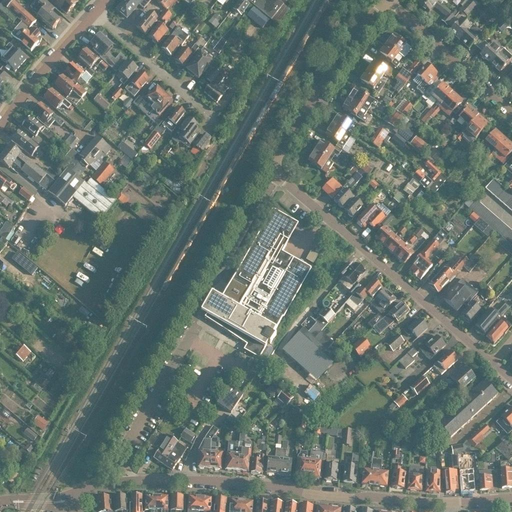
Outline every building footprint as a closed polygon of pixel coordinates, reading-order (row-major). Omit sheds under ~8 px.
[(10,33),(18,39),(31,51),(39,42),(35,39),(39,34),(35,31),(29,26),(34,20),(12,0),(1,0),(0,2),(0,9),(2,11),(5,7),(20,21),(16,25),(13,30),(10,33)] [(39,3),(34,8),(32,11),(52,29),(60,21),(50,12),(54,8),(45,0),(39,0),(38,2),(39,3)] [(52,0),(66,13),(76,2),(74,0),(52,0)] [(123,0),(116,8),(126,17),(138,3),(143,8),(149,0),(123,0)] [(155,0),(166,9),(172,2),(174,0),(173,0),(155,0)] [(241,15),(250,4),(244,0),(239,0),(233,9),(241,15)] [(248,0),(259,8),(276,23),(283,13),(288,8),(278,0),(248,0)] [(435,0),(419,0),(418,3),(428,11),(433,5),(445,15),(441,20),(446,25),(454,16),(450,12),(440,4),(435,0)] [(462,7),(460,10),(466,15),(477,3),(473,0),(468,0),(467,2),(462,7)] [(511,4),(507,0),(505,0),(498,7),(503,13),(511,4)] [(252,7),(246,15),(261,28),(268,19),(252,7)] [(136,27),(145,34),(158,18),(149,11),(136,27)] [(148,36),(152,39),(152,41),(155,43),(156,42),(157,43),(167,31),(162,27),(171,16),(164,11),(158,18),(155,22),(157,24),(148,36)] [(215,12),(211,17),(217,21),(221,17),(215,12)] [(458,39),(467,29),(471,25),(474,22),(469,18),(466,21),(461,17),(457,21),(449,30),(458,39)] [(506,17),(497,27),(502,31),(511,21),(506,17)] [(468,48),(477,38),(481,34),(471,25),(467,29),(458,39),(468,48)] [(170,55),(171,56),(180,44),(174,40),(180,32),(176,29),(161,48),(166,52),(166,53),(168,55),(170,55)] [(94,39),(91,43),(95,46),(93,49),(100,55),(99,56),(117,72),(128,60),(120,53),(115,59),(107,52),(106,51),(111,46),(111,45),(99,34),(97,35),(96,35),(94,37),(94,39)] [(393,34),(385,44),(398,53),(403,57),(410,48),(393,34)] [(183,47),(174,59),(176,60),(176,61),(178,63),(180,63),(184,66),(199,46),(200,45),(203,47),(206,42),(200,37),(195,43),(189,52),(183,47)] [(221,38),(213,48),(218,53),(226,42),(221,38)] [(493,40),(489,44),(480,54),(489,63),(498,53),(502,48),(493,40)] [(11,67),(15,70),(25,58),(9,43),(4,48),(7,51),(1,58),(8,64),(11,67)] [(398,53),(385,44),(378,53),(395,67),(398,63),(393,59),(398,53)] [(86,48),(82,53),(81,53),(79,55),(79,56),(77,58),(87,67),(84,70),(84,71),(91,76),(94,73),(89,69),(93,65),(96,67),(97,66),(102,70),(107,65),(99,58),(94,53),(93,54),(86,48)] [(502,48),(498,53),(489,63),(499,71),(511,57),(502,48)] [(186,69),(188,70),(187,72),(192,76),(194,75),(198,78),(211,61),(200,52),(186,69)] [(414,71),(420,64),(415,60),(409,67),(414,71)] [(119,72),(124,76),(120,81),(124,83),(137,69),(133,65),(133,64),(130,61),(129,62),(128,61),(119,72)] [(373,61),(366,71),(379,79),(383,73),(388,77),(391,73),(373,61)] [(66,71),(82,85),(91,76),(84,71),(83,72),(73,63),(71,65),(70,64),(68,67),(68,68),(66,71)] [(413,80),(418,85),(415,88),(423,94),(425,91),(439,75),(436,73),(426,64),(424,67),(421,64),(413,72),(417,75),(413,80)] [(401,68),(398,73),(407,80),(411,75),(401,68)] [(225,91),(218,84),(224,77),(213,69),(206,78),(211,83),(205,91),(217,102),(223,95),(222,95),(225,91)] [(235,88),(243,77),(234,70),(226,81),(235,88)] [(140,71),(131,82),(125,88),(130,93),(134,96),(149,79),(145,76),(145,74),(142,72),(141,72),(140,71)] [(384,83),(379,79),(366,71),(360,81),(378,93),(384,83)] [(392,88),(398,92),(407,80),(398,73),(394,78),(396,80),(396,83),(392,88)] [(72,90),(79,96),(83,92),(63,75),(59,79),(57,79),(55,82),(55,84),(54,85),(68,96),(72,90)] [(438,106),(451,92),(441,83),(430,95),(430,96),(435,101),(434,102),(437,105),(438,106)] [(142,93),(133,103),(146,114),(154,105),(164,93),(163,92),(163,91),(161,88),(159,89),(156,86),(146,97),(142,93)] [(115,99),(122,91),(117,87),(111,95),(115,99)] [(348,98),(367,110),(371,104),(374,106),(377,102),(355,88),(348,98)] [(61,103),(68,109),(71,105),(51,89),(48,93),(46,93),(44,96),(45,97),(44,98),(56,109),(61,103)] [(432,110),(434,111),(436,112),(440,108),(447,115),(444,118),(448,122),(453,116),(450,114),(461,101),(451,92),(438,106),(437,105),(432,110)] [(154,105),(146,114),(153,121),(154,121),(158,125),(170,111),(167,108),(173,101),(169,98),(170,96),(167,94),(165,94),(164,93),(154,105)] [(381,100),(388,104),(391,99),(384,95),(381,100)] [(123,104),(126,107),(132,101),(129,97),(123,104)] [(367,110),(348,98),(342,108),(364,122),(366,118),(363,116),(367,110)] [(398,110),(404,115),(412,105),(406,100),(398,110)] [(41,103),(37,107),(35,107),(34,109),(34,111),(33,113),(37,116),(34,118),(47,128),(53,120),(59,125),(62,122),(41,103)] [(177,106),(159,127),(163,131),(166,128),(170,131),(175,125),(185,113),(186,111),(183,109),(181,109),(178,106),(177,106)] [(468,126),(478,115),(467,106),(458,117),(468,126)] [(436,112),(434,111),(432,110),(430,108),(420,119),(424,123),(430,116),(431,117),(436,112)] [(396,110),(386,123),(393,128),(399,121),(403,117),(404,116),(396,110)] [(356,126),(338,114),(331,124),(350,136),(356,126)] [(488,124),(478,115),(468,126),(465,130),(463,128),(459,133),(462,136),(461,137),(470,144),(488,124)] [(30,117),(26,121),(24,121),(23,123),(23,125),(22,126),(35,136),(40,131),(50,140),(53,136),(49,132),(30,117)] [(182,138),(190,144),(196,136),(200,131),(195,128),(198,124),(196,123),(197,122),(195,121),(193,121),(188,117),(172,139),(178,143),(182,138)] [(350,136),(331,124),(325,134),(337,142),(336,144),(342,148),(350,136)] [(407,140),(413,134),(403,125),(398,132),(407,140)] [(378,127),(374,133),(383,139),(387,133),(378,127)] [(495,150),(504,139),(494,130),(485,141),(495,150)] [(11,140),(31,156),(38,147),(18,131),(15,135),(13,135),(11,137),(12,139),(11,140)] [(153,131),(143,144),(149,149),(160,136),(159,136),(153,131)] [(190,150),(198,156),(202,150),(211,139),(203,133),(190,150)] [(378,147),(383,139),(374,133),(369,141),(378,147)] [(66,144),(71,149),(78,141),(73,136),(66,144)] [(109,148),(95,136),(93,138),(90,141),(104,153),(109,148)] [(414,137),(409,142),(419,152),(424,147),(420,143),(420,142),(414,137)] [(511,150),(511,145),(504,139),(495,150),(491,153),(489,152),(485,156),(489,159),(492,155),(502,164),(506,160),(505,158),(511,150)] [(88,166),(90,165),(96,170),(105,161),(108,157),(104,153),(90,141),(77,156),(88,166)] [(321,141),(314,151),(329,161),(334,155),(337,157),(339,153),(341,150),(336,146),(333,150),(321,141)] [(19,169),(38,184),(46,175),(9,145),(0,156),(0,160),(9,168),(15,160),(22,166),(19,169)] [(434,148),(427,155),(434,161),(441,154),(434,148)] [(329,161),(314,151),(308,161),(326,173),(332,163),(329,161)] [(462,160),(468,153),(465,151),(459,158),(462,160)] [(126,168),(133,160),(124,153),(119,159),(117,160),(117,163),(119,164),(122,164),(126,168)] [(511,156),(502,168),(511,176),(511,156)] [(47,190),(64,205),(71,197),(84,181),(78,176),(85,168),(73,158),(66,166),(55,180),(47,190)] [(91,176),(101,184),(114,168),(105,161),(96,170),(91,176)] [(440,173),(427,161),(424,165),(433,173),(433,175),(430,178),(433,181),(440,173)] [(363,164),(359,168),(360,169),(365,174),(366,175),(370,170),(363,164)] [(357,171),(353,167),(348,172),(352,176),(357,171)] [(46,173),(55,180),(59,176),(49,168),(46,173)] [(362,179),(366,175),(365,174),(360,169),(356,173),(362,179)] [(418,169),(411,176),(425,188),(431,182),(418,169)] [(0,188),(1,189),(5,185),(13,191),(16,187),(0,173),(0,188)] [(38,184),(47,190),(55,180),(46,173),(46,175),(38,184)] [(434,193),(447,178),(441,174),(428,189),(434,193)] [(85,208),(99,219),(116,197),(101,184),(91,176),(86,182),(84,181),(71,197),(85,208)] [(339,193),(333,199),(342,207),(352,196),(348,193),(359,181),(354,177),(343,189),(342,188),(338,192),(339,193)] [(322,188),(327,193),(337,183),(331,178),(322,188)] [(493,178),(485,188),(489,192),(497,182),(493,178)] [(373,189),(377,184),(371,179),(367,183),(373,189)] [(409,185),(414,190),(418,185),(413,180),(409,185)] [(175,182),(169,189),(176,195),(182,188),(175,182)] [(497,182),(489,192),(493,195),(502,186),(497,182)] [(337,183),(327,193),(332,198),(338,192),(342,188),(337,183)] [(502,186),(493,195),(497,199),(506,189),(502,186)] [(19,193),(29,201),(33,196),(23,188),(19,193)] [(506,189),(497,199),(502,202),(510,193),(506,189)] [(0,203),(1,204),(2,203),(5,206),(8,203),(8,202),(10,199),(0,190),(0,203)] [(359,191),(343,209),(352,217),(362,206),(357,201),(363,194),(359,191)] [(511,194),(510,193),(502,202),(506,206),(511,199),(511,194)] [(472,201),(468,207),(472,211),(479,202),(475,199),(472,201)] [(479,202),(472,211),(476,214),(483,206),(479,202)] [(363,227),(367,223),(373,228),(379,222),(384,217),(378,211),(377,212),(369,205),(355,220),(363,227)] [(488,210),(483,206),(476,214),(481,218),(488,210)] [(160,214),(165,218),(169,211),(165,207),(160,214)] [(209,320),(208,322),(205,327),(219,335),(218,337),(257,359),(281,316),(282,316),(310,267),(281,251),(297,222),(272,209),(263,225),(253,243),(231,282),(228,280),(224,288),(215,295),(213,294),(210,293),(200,311),(202,312),(207,315),(205,318),(209,320)] [(488,210),(481,218),(485,222),(492,214),(488,210)] [(492,214),(485,222),(489,226),(496,218),(492,214)] [(384,217),(380,222),(384,226),(389,222),(384,217)] [(496,218),(489,226),(494,230),(501,222),(496,218)] [(501,222),(494,230),(498,233),(505,225),(501,222)] [(505,225),(498,233),(502,237),(509,229),(505,225)] [(374,237),(384,246),(393,235),(384,226),(374,237)] [(401,226),(397,231),(402,235),(406,230),(401,226)] [(418,228),(411,235),(415,239),(416,239),(422,232),(418,228)] [(0,235),(5,238),(9,232),(3,229),(0,233),(0,235)] [(511,235),(511,231),(509,229),(502,237),(507,241),(511,235)] [(416,261),(409,270),(413,273),(412,274),(415,276),(416,276),(419,279),(431,265),(425,260),(438,245),(436,244),(445,234),(441,230),(414,260),(416,261)] [(393,235),(384,246),(393,254),(403,244),(393,235)] [(407,239),(412,244),(416,239),(411,235),(407,239)] [(403,244),(393,254),(403,263),(413,252),(403,244)] [(305,259),(312,263),(318,254),(317,254),(310,250),(305,259)] [(17,252),(11,259),(31,275),(36,268),(17,252)] [(463,267),(469,272),(478,260),(472,255),(463,267)] [(434,288),(438,292),(448,281),(449,282),(454,276),(454,275),(467,260),(462,256),(459,256),(448,269),(447,271),(443,267),(439,272),(429,284),(430,284),(430,286),(432,288),(434,288)] [(348,299),(349,298),(353,294),(348,289),(365,270),(356,263),(355,264),(354,263),(343,276),(341,275),(335,282),(337,284),(343,277),(349,281),(340,291),(348,299)] [(443,299),(456,311),(462,303),(465,306),(477,292),(461,278),(443,299)] [(356,304),(363,296),(370,303),(373,299),(371,297),(381,287),(372,279),(362,290),(359,287),(353,294),(349,298),(356,304)] [(491,290),(485,285),(477,294),(483,299),(491,290)] [(370,303),(375,308),(380,312),(389,303),(389,304),(395,298),(384,288),(374,299),(373,299),(370,303)] [(469,319),(470,320),(480,309),(475,305),(479,301),(476,298),(477,297),(476,296),(461,312),(465,316),(465,317),(467,319),(469,319)] [(400,302),(373,327),(379,334),(395,319),(397,321),(408,311),(400,302)] [(485,313),(474,325),(478,328),(477,329),(479,331),(481,333),(483,334),(493,323),(494,323),(508,306),(504,303),(497,311),(495,310),(490,307),(490,306),(484,313),(485,313)] [(318,316),(314,321),(315,322),(322,328),(326,324),(333,316),(325,308),(318,316)] [(371,327),(381,317),(378,313),(367,323),(371,327)] [(501,316),(494,323),(495,324),(485,335),(493,342),(503,331),(504,332),(511,324),(501,316)] [(426,328),(418,319),(408,328),(407,326),(403,330),(408,335),(412,332),(416,337),(426,328)] [(94,325),(88,332),(94,337),(101,330),(94,325)] [(301,326),(281,348),(315,379),(335,357),(330,352),(326,348),(314,337),(301,326)] [(319,331),(314,337),(326,348),(332,342),(319,331)] [(403,341),(396,334),(386,343),(393,350),(403,341)] [(419,348),(429,359),(444,344),(436,335),(426,344),(424,343),(419,348)] [(351,347),(359,356),(370,346),(361,337),(351,347)] [(72,343),(80,350),(83,346),(76,339),(72,343)] [(18,359),(22,361),(29,351),(22,346),(15,356),(18,359)] [(335,347),(333,349),(330,352),(335,357),(335,356),(339,353),(340,351),(335,347)] [(414,360),(411,357),(416,352),(412,347),(407,352),(398,360),(405,368),(414,360)] [(75,348),(70,354),(79,361),(83,355),(75,348)] [(457,359),(449,350),(433,365),(440,374),(457,359)] [(451,384),(453,382),(461,390),(474,378),(470,373),(471,372),(463,362),(459,366),(459,368),(458,367),(443,381),(446,384),(451,384)] [(422,377),(410,387),(416,394),(427,383),(422,377)] [(281,388),(272,380),(265,388),(274,396),(281,388)] [(436,423),(450,437),(497,394),(483,380),(436,423)] [(227,385),(215,403),(230,413),(242,395),(227,385)] [(282,390),(276,397),(285,404),(291,397),(282,390)] [(406,399),(401,394),(393,401),(397,406),(406,399)] [(511,406),(495,422),(507,435),(511,429),(511,406)] [(298,413),(297,428),(304,428),(305,414),(298,413)] [(42,418),(37,426),(43,430),(48,421),(42,417),(42,418)] [(226,419),(222,424),(230,430),(234,425),(226,419)] [(488,429),(484,424),(474,433),(478,438),(488,429)] [(208,467),(211,438),(215,432),(217,429),(212,426),(205,435),(198,450),(196,466),(198,466),(199,468),(202,468),(203,467),(205,467),(208,467)] [(155,427),(147,441),(153,445),(162,432),(155,427)] [(33,440),(37,435),(28,428),(24,433),(33,440)] [(343,429),(342,437),(341,444),(349,445),(350,429),(343,428),(343,429)] [(185,429),(180,436),(189,442),(194,435),(185,429)] [(220,468),(222,452),(214,451),(215,440),(216,437),(217,434),(215,432),(211,438),(208,467),(213,467),(214,469),(217,469),(219,468),(220,468)] [(162,463),(173,447),(177,441),(166,433),(159,443),(161,445),(153,457),(162,463)] [(411,445),(420,446),(421,437),(412,436),(411,445)] [(494,448),(508,461),(511,456),(511,444),(505,438),(494,448)] [(291,459),(284,458),(285,449),(286,449),(287,441),(281,440),(280,448),(279,458),(278,473),(290,474),(291,459)] [(224,469),(236,469),(238,442),(227,441),(227,453),(226,453),(224,469)] [(243,443),(238,442),(236,469),(248,470),(250,448),(243,447),(243,443)] [(28,443),(24,447),(29,452),(33,447),(28,443)] [(173,447),(162,463),(171,469),(182,454),(173,447)] [(21,448),(16,453),(24,460),(29,455),(21,448)] [(278,473),(279,458),(280,448),(275,448),(274,457),(267,456),(266,472),(278,473)] [(308,476),(310,451),(306,450),(305,452),(300,451),(300,450),(297,449),(296,457),(298,457),(296,474),(308,476)] [(322,452),(310,451),(308,476),(320,477),(322,452)] [(257,453),(256,458),(252,458),(251,472),(261,473),(263,454),(260,454),(260,453),(257,453)] [(352,453),(351,461),(351,466),(344,465),(342,481),(354,482),(356,467),(357,454),(352,453)] [(336,464),(337,460),(333,459),(334,455),(326,455),(324,478),(335,480),(337,464),(336,464)] [(373,484),(376,458),(372,458),(371,464),(370,464),(370,470),(363,469),(361,483),(373,484)] [(380,459),(376,458),(373,484),(386,485),(387,471),(380,471),(380,464),(380,459)] [(397,459),(395,459),(394,464),(394,471),(392,471),(391,486),(402,487),(404,472),(399,472),(400,464),(400,459),(397,459)] [(499,462),(500,469),(496,469),(496,475),(500,475),(501,488),(510,487),(510,485),(511,484),(511,467),(511,464),(511,463),(508,461),(499,462)] [(410,474),(409,474),(407,488),(419,489),(420,481),(422,481),(422,475),(421,475),(421,474),(422,474),(423,467),(409,466),(408,472),(410,472),(410,474)] [(425,490),(438,491),(439,482),(440,482),(440,476),(439,476),(439,470),(427,469),(425,490)] [(490,470),(486,470),(477,471),(478,476),(479,489),(488,488),(488,487),(491,486),(490,470)] [(461,477),(462,491),(471,490),(471,488),(474,488),(473,471),(468,471),(468,476),(461,477)] [(454,489),(457,489),(456,472),(451,472),(452,478),(444,478),(445,492),(454,491),(454,489)] [(113,496),(114,511),(121,511),(125,511),(125,495),(113,496)] [(140,511),(141,495),(129,495),(128,511),(140,511)] [(155,511),(155,510),(156,495),(144,495),(144,509),(150,509),(150,511),(155,511)] [(156,495),(155,510),(155,511),(160,511),(161,510),(167,510),(167,495),(156,495)] [(174,511),(175,510),(182,510),(182,496),(170,495),(169,511),(174,511)] [(96,497),(97,511),(101,511),(104,511),(109,511),(108,496),(96,497)] [(187,510),(193,510),(192,511),(197,511),(198,511),(199,496),(188,496),(187,510)] [(199,496),(198,511),(197,511),(209,511),(210,497),(199,496)] [(224,511),(226,499),(214,498),(212,511),(224,511)] [(239,511),(241,500),(230,499),(228,511),(239,511)] [(241,500),(239,511),(250,511),(252,501),(241,500)] [(254,511),(266,511),(267,502),(255,501),(254,511)] [(268,511),(281,511),(282,503),(270,502),(268,511)] [(296,511),(297,504),(285,503),(284,511),(296,511)]
